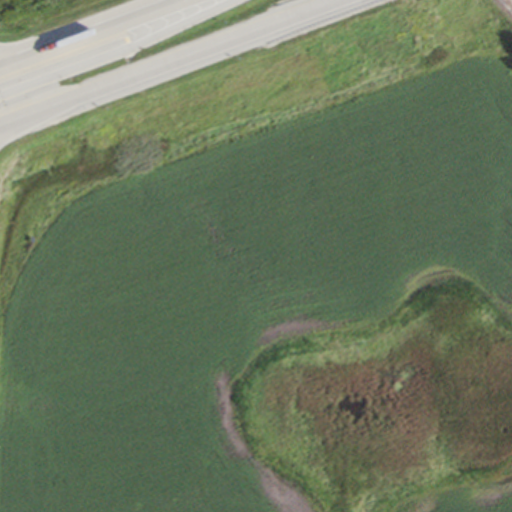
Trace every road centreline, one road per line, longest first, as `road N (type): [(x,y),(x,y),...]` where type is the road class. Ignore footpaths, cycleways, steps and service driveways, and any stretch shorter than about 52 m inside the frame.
road 1 (trunk): [(0,129),(332,0)]
road 2 (trunk): [(226,0),(0,96)]
road 3 (trunk): [(190,0),(0,71)]
